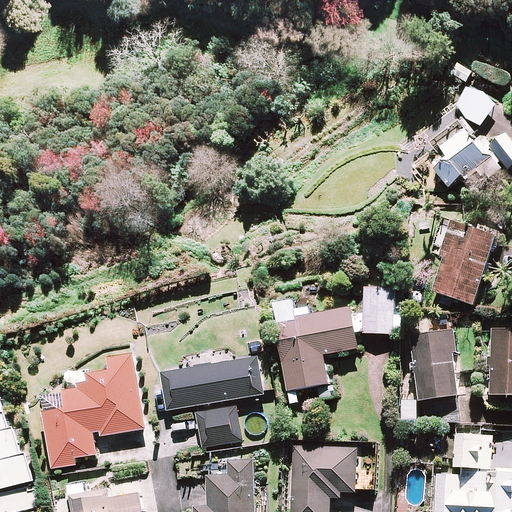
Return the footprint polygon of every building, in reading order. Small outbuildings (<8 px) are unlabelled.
[(474,66),(455,56),(447,71),(466,81),(474,66)] [(499,102),(473,80),(454,103),(480,124),(499,102)] [(476,135),(464,121),(441,141),(448,149),(433,162),(450,181),(463,170),(474,182),(502,158),(508,166),(511,162),(511,130),(506,124),(492,136),(476,135)] [(500,230),(454,216),(442,255),(446,257),(436,287),(478,300),(500,230)] [(358,299),(358,319),(359,329),(399,330),(400,283),(370,282),(369,300),(358,299)] [(359,332),(355,303),(313,309),(312,301),(298,303),(296,292),(276,294),(292,399),(304,397),(302,384),(332,380),(327,348),(361,343),(359,332)] [(511,322),(496,321),(492,388),(511,389),(511,322)] [(459,368),(453,325),(413,330),(422,393),(462,388),(459,368)] [(95,441),(148,435),(145,412),(150,411),(142,348),(111,352),(113,367),(92,369),(94,383),(66,386),(69,406),(47,409),(55,470),(78,467),(77,460),(97,457),(95,441)] [(263,352),(166,368),(168,380),(162,381),(167,410),(197,405),(203,444),(244,438),(238,395),(269,390),(263,352)] [(420,417),(420,396),(403,396),(403,417),(420,417)] [(15,438),(8,398),(0,399),(0,487),(34,482),(27,436),(15,438)] [(458,422),(454,468),(440,467),(436,511),(511,511),(511,466),(493,465),(496,426),(458,422)] [(359,445),(296,442),(293,511),(331,511),(332,486),(357,487),(359,445)] [(261,511),(259,450),(238,451),(239,469),(213,470),(214,505),(201,505),(201,511),(261,511)] [(90,496),(87,481),(72,485),(74,496),(56,499),(58,511),(137,511),(150,509),(145,484),(90,496)] [(0,511),(25,511),(40,510),(36,490),(0,496),(0,511)]
